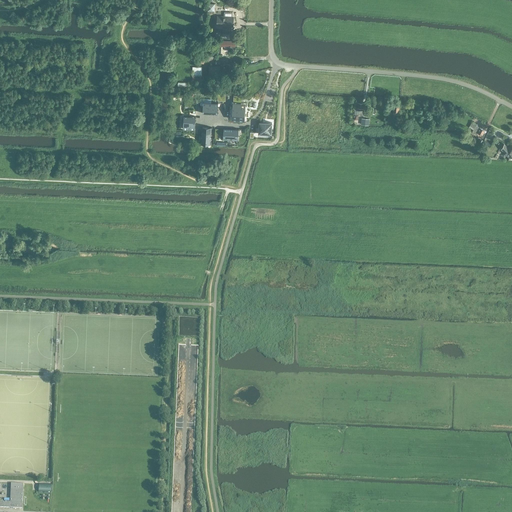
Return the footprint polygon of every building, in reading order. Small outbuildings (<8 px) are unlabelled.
[(233,17),(233,12),(224,12),(224,17),(217,16),(217,23),(220,23),(219,25),(233,26),(233,17)] [(185,45),(197,45),(197,48),(198,48),(198,53),(203,52),(203,48),(204,48),(204,41),(185,40),(185,45)] [(219,77),(220,66),(209,66),(209,77),(219,77)] [(193,81),(198,81),(198,87),(202,87),(202,67),(193,67),(193,81)] [(201,98),(200,105),(203,106),(203,113),(218,114),(218,103),(211,103),(212,99),(201,98)] [(233,107),(232,119),(244,120),(246,120),(246,119),(246,117),(248,117),(248,116),(248,112),(249,112),(247,112),(247,108),(247,103),(240,102),(240,106),(239,107),(233,107)] [(359,114),(359,110),(363,111),(364,103),(358,102),(358,103),(355,102),(355,110),(354,114),(359,114)] [(184,116),(183,129),(195,130),(196,116),(184,116)] [(259,122),(259,133),(271,133),(272,122),(259,122)] [(472,132),(482,138),(483,138),(485,135),(483,134),(485,130),(476,125),(472,132)] [(202,127),(201,144),(202,143),(210,144),(211,144),(212,127),(211,127),(211,128),(202,128),(203,127),(202,127)] [(222,128),(222,137),(223,137),(223,139),(238,140),(237,140),(238,129),(239,129),(224,128),(224,129),(222,128)] [(510,157),(511,153),(511,144),(509,148),(507,147),(505,144),(504,144),(502,149),(509,156),(510,157)] [(0,507),(22,509),(23,484),(11,484),(10,502),(0,501),(0,507)] [(51,485),(39,484),(38,490),(38,492),(51,492),(51,485)]
